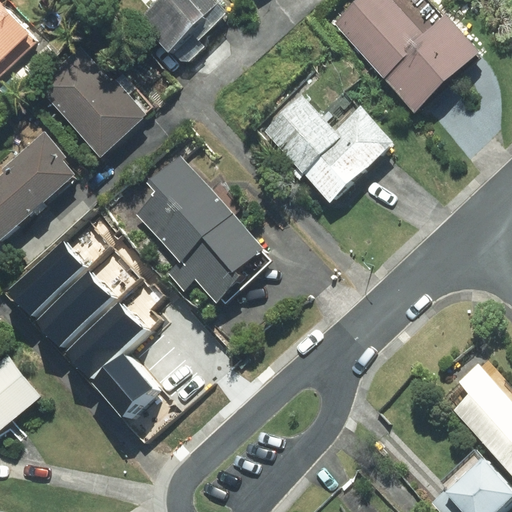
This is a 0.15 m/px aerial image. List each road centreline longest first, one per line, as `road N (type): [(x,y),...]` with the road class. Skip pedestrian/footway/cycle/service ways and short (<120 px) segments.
road 1 (residential): [(355,342),(306,370),(208,455),(182,485),(180,511)]
road 2 (residential): [(253,511),(332,422),(355,342)]
road 3 (residential): [(355,342),(470,235)]
